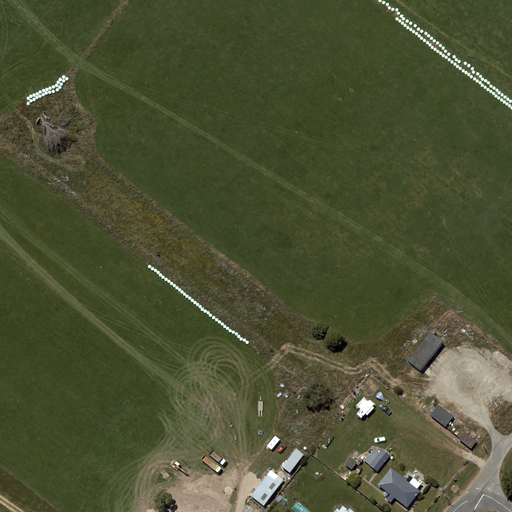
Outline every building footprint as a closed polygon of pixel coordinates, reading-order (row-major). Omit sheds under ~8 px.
[(434,359),(444,347),(440,344),(444,340),(432,330),(406,363),(411,367),(405,375),(416,384),(431,366),(438,372),(442,366),(434,359)] [(439,405),(430,417),(445,429),(454,418),(439,405)] [(464,432),(457,439),(471,451),(478,444),(464,432)] [(391,456),(381,447),(376,453),(372,450),(362,462),(376,474),(391,456)] [(305,455),(295,448),(281,468),(291,475),(305,455)] [(264,508),(284,481),(270,470),(250,498),(264,508)] [(391,471),(378,488),(408,511),(421,494),(391,471)]
